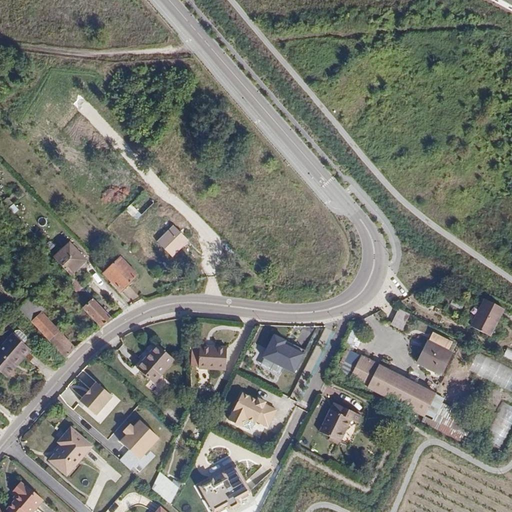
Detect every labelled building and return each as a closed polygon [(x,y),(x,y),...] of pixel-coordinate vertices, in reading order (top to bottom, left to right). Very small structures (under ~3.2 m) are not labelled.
[(137,220),(142,214),(131,204),(125,210),(137,220)] [(173,227),(155,243),(171,260),(189,243),(173,227)] [(69,242),(54,256),(71,274),(86,260),(69,242)] [(119,257),(103,272),(121,291),(137,275),(119,257)] [(113,319),(94,299),(83,309),(101,327),(113,319)] [(499,310),(482,301),(468,327),(486,336),(499,310)] [(399,308),(391,324),(403,329),(411,314),(399,308)] [(58,331),(48,341),(65,360),(75,349),(58,331)] [(15,332),(0,348),(0,368),(8,376),(33,348),(15,332)] [(274,339),(265,357),(294,371),(303,353),(274,339)] [(447,352),(424,341),(413,363),(436,374),(447,352)] [(199,344),(196,373),(223,375),(225,352),(214,351),(215,345),(199,344)] [(503,357),(511,360),(511,350),(507,349),(503,357)] [(155,351),(135,374),(151,388),(171,365),(155,351)] [(348,381),(360,358),(347,352),(335,375),(348,381)] [(469,371),(511,391),(511,368),(478,352),(469,371)] [(399,377),(360,358),(348,381),(388,401),(399,377)] [(420,388),(399,377),(388,401),(409,411),(420,388)] [(96,388),(80,407),(96,421),(112,402),(96,388)] [(439,397),(420,388),(409,411),(420,416),(428,420),(437,403),(439,397)] [(276,411),(265,405),(266,403),(258,399),(257,402),(242,394),(228,421),(242,428),(246,421),(255,425),(256,423),(268,428),(276,411)] [(504,446),(511,425),(511,405),(501,402),(487,439),(504,446)] [(428,420),(458,435),(467,418),(437,403),(428,420)] [(333,404),(318,432),(339,442),(350,421),(356,424),(360,417),(333,404)] [(420,416),(416,424),(454,443),(458,435),(428,420),(420,416)] [(157,442),(138,424),(118,444),(137,463),(133,466),(140,472),(153,459),(146,453),(157,442)] [(51,462),(66,476),(91,449),(70,430),(58,443),(64,448),(51,462)] [(237,499),(235,495),(248,487),(236,466),(222,474),(224,478),(214,484),(212,480),(199,487),(211,508),(224,500),(227,505),(229,505),(233,503),(236,501),(237,499)] [(172,501),(180,484),(159,474),(151,490),(172,501)] [(20,484),(13,493),(16,496),(12,501),(14,502),(6,511),(5,511),(33,511),(43,502),(27,488),(26,489),(20,484)]
